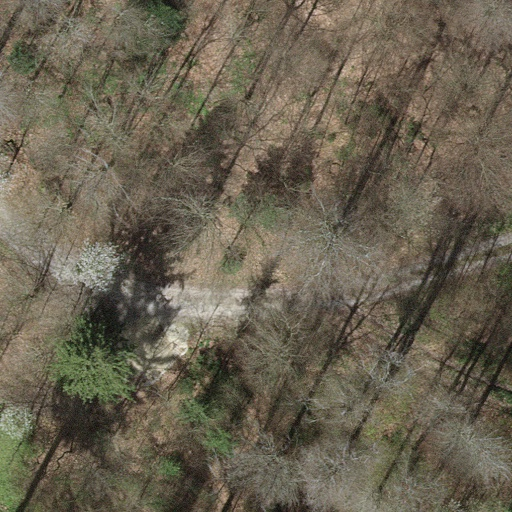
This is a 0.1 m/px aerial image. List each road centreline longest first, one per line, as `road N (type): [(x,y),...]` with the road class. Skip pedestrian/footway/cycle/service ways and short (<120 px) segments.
road 1 (track): [(511,246),(382,286),(163,318),(115,300),(0,209)]
road 2 (track): [(48,511),(163,318)]
